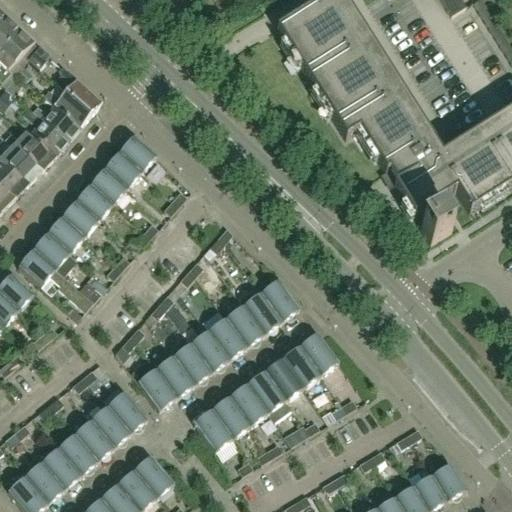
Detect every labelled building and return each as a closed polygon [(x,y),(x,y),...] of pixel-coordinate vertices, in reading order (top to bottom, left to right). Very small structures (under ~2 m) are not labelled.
[(437,0),(451,21),(466,11),(458,0),(437,0)] [(480,2),(472,7),(478,16),(486,12),(480,2)] [(385,178),(385,179),(388,177),(391,182),(395,189),(393,191),(403,208),(406,207),(408,211),(409,212),(415,221),(455,196),(469,218),(479,211),(478,209),(503,193),(505,195),(511,190),(511,123),(438,171),(435,164),(432,166),(424,154),(427,152),(332,3),(324,4),(275,35),(276,36),(283,47),(285,46),(302,72),(300,74),(314,96),(316,94),(333,121),(331,122),(345,145),(360,135),(369,148),(367,149),(378,165),(377,166),(384,177),(385,178)] [(491,20),(486,12),(478,16),(484,25),(491,20)] [(496,29),(491,20),(484,25),(489,34),(496,29)] [(0,56),(19,35),(5,22),(0,27),(0,56)] [(502,38),(496,29),(489,34),(494,42),(502,38)] [(7,76),(34,48),(19,35),(0,56),(0,71),(1,72),(0,72),(0,89),(1,90),(10,79),(7,76)] [(507,46),(502,38),(494,42),(500,51),(507,46)] [(511,55),(511,54),(507,46),(500,51),(505,59),(511,55)] [(44,65),(48,61),(39,53),(27,66),(38,76),(46,67),(44,65)] [(17,80),(27,89),(33,82),(23,73),(17,80)] [(101,109),(62,73),(56,80),(59,83),(53,90),(57,93),(59,90),(63,93),(63,94),(66,96),(64,98),(90,121),(101,109)] [(13,84),(5,94),(13,101),(14,102),(22,92),(13,84)] [(5,94),(0,99),(0,116),(0,117),(9,107),(13,101),(5,94)] [(90,121),(64,98),(59,104),(48,96),(43,102),(50,109),(80,134),(90,121)] [(80,134),(50,109),(47,112),(50,115),(46,119),(37,112),(33,117),(32,117),(38,122),(68,148),(80,134)] [(33,127),(38,122),(32,117),(28,114),(22,121),(31,129),(33,127)] [(68,148),(38,122),(33,127),(37,131),(30,139),(56,162),(68,148)] [(54,164),(25,139),(18,146),(10,139),(4,146),(5,147),(41,177),(54,164)] [(156,163),(133,143),(118,159),(141,179),(156,163)] [(41,177),(5,147),(0,152),(0,154),(5,159),(0,164),(0,168),(28,191),(41,177)] [(141,179),(118,159),(104,175),(127,195),(141,179)] [(0,168),(0,191),(15,204),(28,191),(0,168)] [(127,195),(104,175),(90,192),(112,212),(127,195)] [(15,204),(0,191),(0,215),(2,217),(15,204)] [(112,212),(90,192),(75,208),(98,228),(112,212)] [(178,212),(186,203),(180,197),(171,206),(178,212)] [(178,212),(171,206),(163,216),(170,222),(178,212)] [(98,228),(75,208),(61,224),(84,244),(98,228)] [(452,236),(441,220),(420,233),(430,250),(452,236)] [(84,244),(61,224),(47,240),(69,260),(84,244)] [(158,235),(151,229),(143,239),(149,245),(158,235)] [(232,240),(226,234),(218,243),(224,249),(232,240)] [(141,254),(149,245),(143,239),(135,248),(141,254)] [(69,260),(47,240),(32,256),(55,276),(69,260)] [(224,249),(218,243),(209,253),(216,259),(224,249)] [(40,293),(49,283),(59,292),(57,294),(84,318),(92,309),(86,303),(55,276),(32,256),(18,273),(40,293)] [(121,277),(129,268),(122,262),(114,271),(121,277)] [(203,274),(196,268),(188,277),(194,283),(203,274)] [(113,286),(121,277),(114,271),(106,280),(113,286)] [(186,292),(194,283),(188,277),(179,286),(186,292)] [(33,301),(11,280),(0,291),(0,300),(18,317),(33,301)] [(295,311),(278,287),(260,300),(277,324),(295,311)] [(277,324),(260,300),(255,293),(238,306),(242,312),(260,337),(277,324)] [(92,309),(101,300),(94,294),(86,303),(92,309)] [(18,317),(0,300),(0,330),(3,333),(18,317)] [(158,310),(164,316),(173,307),(166,301),(158,310)] [(164,316),(158,310),(150,319),(156,324),(164,316)] [(260,337),(242,312),(225,325),(242,349),(260,337)] [(74,317),(71,320),(77,326),(80,322),(74,317)] [(242,349),(225,325),(207,338),(225,362),(242,349)] [(47,347),(57,339),(51,333),(41,340),(47,347)] [(136,348),(144,339),(137,333),(129,342),(136,348)] [(225,362),(207,338),(193,348),(190,351),(207,375),(225,362)] [(47,347),(41,340),(32,348),(37,355),(47,347)] [(127,358),(136,348),(129,342),(121,352),(127,358)] [(338,369),(320,345),(302,358),(320,382),(338,369)] [(207,375),(190,351),(172,363),(190,387),(207,375)] [(320,382),(302,358),(285,370),(302,395),(320,382)] [(13,374),(23,367),(17,360),(8,367),(13,374)] [(190,387),(172,363),(155,376),(173,400),(190,387)] [(130,379),(154,413),(173,400),(155,376),(148,366),(130,379)] [(0,377),(4,382),(13,374),(8,367),(0,373),(0,377)] [(302,395),(285,370),(267,383),(285,407),(302,395)] [(88,390),(96,383),(90,376),(81,384),(88,390)] [(285,407),(267,383),(249,396),(267,420),(273,429),(291,416),(285,407)] [(72,391),(77,398),(88,390),(81,384),(72,391)] [(143,421),(124,399),(118,392),(101,407),(107,413),(126,436),(143,421)] [(356,412),(352,405),(344,393),(333,401),(341,411),(345,419),(356,412)] [(267,420),(249,396),(232,408),(250,433),(267,420)] [(63,410),(58,403),(48,411),(53,418),(63,410)] [(250,433),(232,408),(214,421),(232,445),(250,433)] [(44,426),(53,418),(48,411),(38,419),(44,426)] [(345,419),(341,411),(330,418),(335,425),(345,419)] [(126,436),(107,413),(90,427),(110,450),(126,436)] [(232,445),(214,421),(196,434),(214,458),(232,445)] [(337,426),(324,433),(330,444),(343,437),(337,426)] [(110,450),(90,427),(74,441),(93,464),(110,450)] [(319,435),(314,427),(304,434),(309,441),(319,435)] [(29,437),(24,430),(14,438),(20,445),(29,437)] [(309,441),(304,434),(293,440),(298,448),(309,441)] [(422,442),(417,435),(406,441),(411,449),(422,442)] [(20,445),(14,438),(5,446),(10,453),(20,445)] [(93,464),(74,441),(57,455),(77,478),(93,464)] [(411,449),(406,441),(396,447),(400,455),(411,449)] [(22,448),(15,450),(16,457),(24,455),(22,448)] [(282,457),(277,450),(267,456),(271,464),(282,457)] [(77,478),(57,455),(41,469),(60,492),(77,478)] [(271,464),(267,456),(256,463),(260,470),(271,464)] [(384,464),(380,457),(369,463),(374,471),(384,464)] [(363,477),(374,471),(369,463),(359,469),(363,477)] [(173,490),(154,467),(137,482),(156,504),(173,490)] [(252,475),(248,467),(237,474),(241,482),(252,475)] [(60,492),(41,469),(24,483),(44,506),(60,492)] [(465,497),(450,471),(431,482),(446,508),(465,497)] [(347,487),(343,479),(332,485),(337,493),(347,487)] [(147,511),(156,504),(137,482),(120,496),(134,511),(147,511)] [(439,511),(446,508),(431,482),(412,493),(423,511),(439,511)] [(36,511),(44,506),(24,483),(7,498),(19,511),(36,511)] [(337,493),(332,485),(321,492),(326,499),(337,493)] [(423,511),(412,493),(394,504),(398,511),(423,511)] [(134,511),(120,496),(104,510),(105,511),(134,511)] [(297,511),(304,511),(310,509),(305,501),(295,508),(297,511)]
